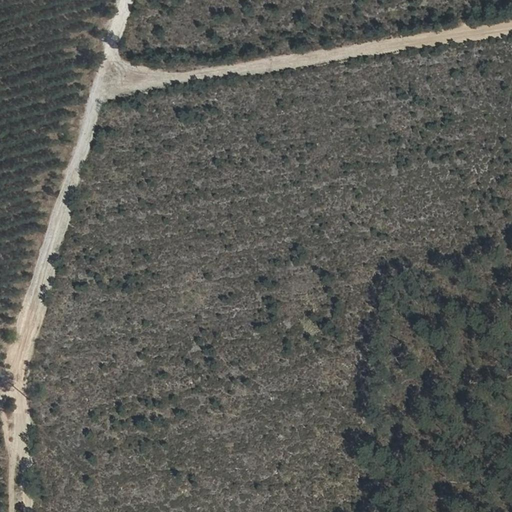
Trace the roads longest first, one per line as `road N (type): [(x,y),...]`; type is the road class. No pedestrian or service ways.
road 1 (track): [(27,511),(21,367),(132,0)]
road 2 (track): [(511,22),(106,83)]
